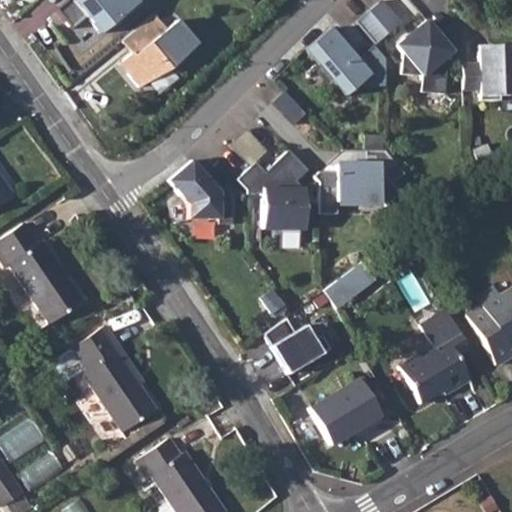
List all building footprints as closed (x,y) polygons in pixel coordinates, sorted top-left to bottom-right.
[(72,0),(64,0),(51,10),(55,15),(72,0)] [(72,0),(55,15),(67,30),(82,18),(96,35),(134,3),(130,0),(72,0)] [(380,0),(379,0),(368,10),(387,33),(399,23),(380,0)] [(374,44),(387,33),(368,10),(355,21),(374,44)] [(150,15),(118,42),(128,54),(119,61),(128,72),(124,75),(135,88),(163,65),(167,70),(193,44),(173,21),(163,30),(150,15)] [(423,20),(392,46),(399,53),(397,75),(418,77),(417,93),(440,95),(443,68),(437,61),(449,51),(423,20)] [(367,74),(328,27),(316,37),(304,48),(303,49),(342,95),(367,74)] [(475,64),(458,65),(459,90),(476,90),(476,101),(496,101),(496,96),(511,95),(511,45),(475,46),(475,64)] [(302,114),(281,92),(269,104),(290,125),(302,114)] [(241,131),(231,140),(244,154),(238,159),(246,168),(251,163),(262,153),(241,131)] [(231,140),(225,146),(238,159),(244,154),(231,140)] [(303,171),(284,151),(261,174),(251,163),(246,168),(233,181),(242,191),(242,195),(257,195),(257,230),(299,230),(300,191),(292,182),(303,171)] [(388,185),(400,175),(380,152),(361,151),(361,167),(334,167),(333,173),(314,173),(310,178),(315,184),(315,215),(333,216),(333,203),(333,198),(374,198),(382,208),(397,195),(388,185)] [(334,167),(361,167),(361,151),(338,152),(314,173),(333,173),(334,167)] [(163,182),(184,205),(183,220),(213,220),(213,225),(227,226),(227,198),(219,188),(214,193),(197,173),(187,162),(163,182)] [(18,222),(0,233),(0,264),(3,263),(45,322),(78,298),(37,240),(32,243),(18,222)] [(369,255),(322,291),(336,309),(382,273),(369,255)] [(511,286),(496,295),(479,307),(465,315),(493,364),(509,355),(506,349),(511,345),(511,286)] [(474,297),(479,307),(496,295),(491,287),(474,297)] [(466,347),(445,310),(421,326),(432,346),(396,368),(418,403),(440,390),(442,394),(468,379),(454,355),(466,347)] [(283,318),(261,335),(289,373),(329,343),(320,331),(313,336),(303,322),(292,330),(283,318)] [(112,349),(116,346),(100,324),(67,346),(82,368),(77,371),(118,431),(152,408),(112,349)] [(355,379),(306,408),(328,445),(377,415),(355,379)] [(167,437),(133,459),(145,476),(149,473),(168,501),(158,508),(157,511),(221,511),(222,511),(181,451),(177,453),(167,437)] [(0,470),(0,498),(13,489),(0,470)]
